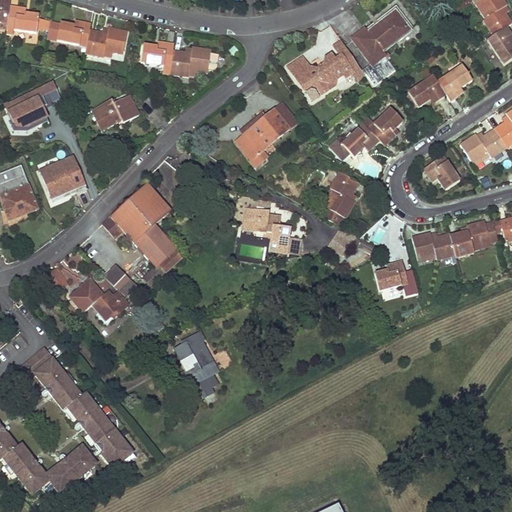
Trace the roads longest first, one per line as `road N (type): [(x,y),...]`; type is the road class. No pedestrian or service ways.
road 1 (residential): [(0,279),(61,248),(242,74),(259,24)]
road 2 (residential): [(511,86),(406,162),(396,180),(399,198),(413,211),(511,192)]
road 3 (residential): [(117,0),(259,24)]
